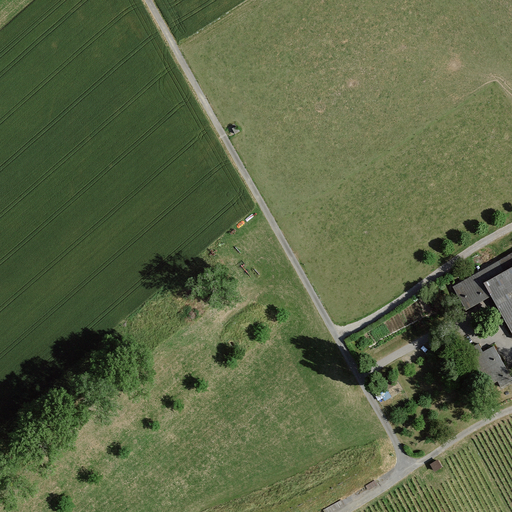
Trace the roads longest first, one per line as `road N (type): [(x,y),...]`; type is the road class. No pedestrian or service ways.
road 1 (track): [(407,469),(148,0)]
road 2 (track): [(511,407),(341,511)]
